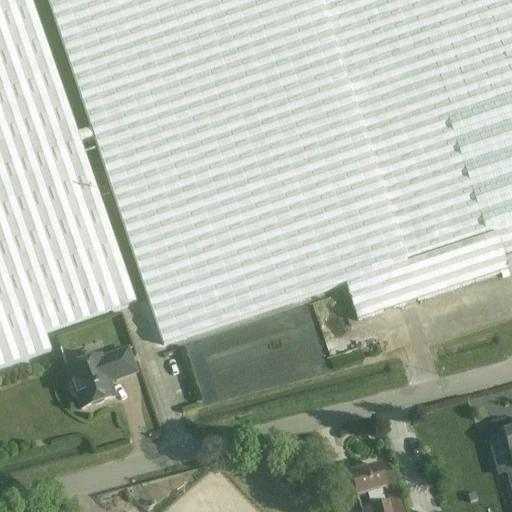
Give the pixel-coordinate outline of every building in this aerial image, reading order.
[(0,0),(0,370),(51,353),(45,336),(136,304),(30,0),(0,0)] [(511,0),(47,0),(163,347),(345,286),(357,322),(509,272),(504,259),(511,256),(511,0)] [(77,398),(81,411),(115,400),(109,384),(136,375),(128,352),(101,361),(100,358),(67,370),(71,382),(67,387),(70,398),(77,398)] [(511,431),(502,434),(509,457),(511,469),(511,472),(506,474),(511,494),(511,431)] [(382,476),(380,468),(365,472),(364,469),(355,472),(356,475),(352,476),(358,499),(367,496),(370,511),(400,511),(390,474),(382,476)]
